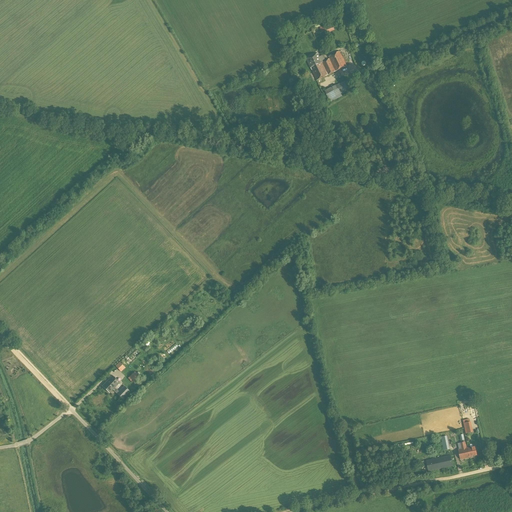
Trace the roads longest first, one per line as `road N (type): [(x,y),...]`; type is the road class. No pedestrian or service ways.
road 1 (track): [(290,511),(449,478)]
road 2 (unclassified): [(167,511),(69,409)]
